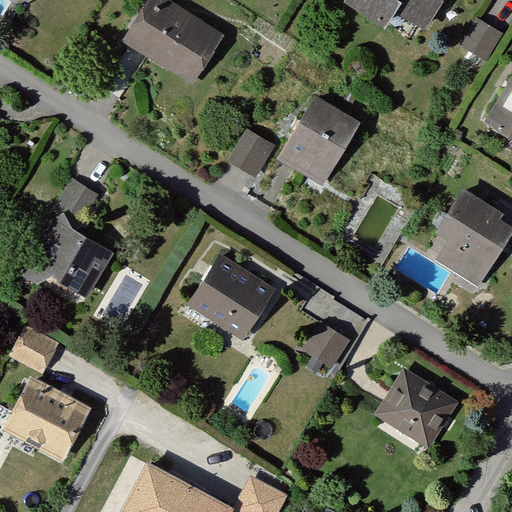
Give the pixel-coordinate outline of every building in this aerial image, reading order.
[(219,31),(170,0),(141,0),(118,36),(187,80),(219,31)] [(342,0),(372,17),(382,1),(423,25),(437,0),(342,0)] [(462,41),(489,55),(504,27),(478,13),(462,41)] [(511,63),(510,62),(475,116),(511,140),(511,63)] [(359,118),(305,88),(265,157),(319,187),(359,118)] [(59,199),(80,211),(95,185),(74,173),(59,199)] [(504,214),(464,189),(436,233),(448,241),(436,261),(479,287),(511,234),(511,228),(500,221),(504,214)] [(106,252),(46,215),(13,267),(28,277),(45,275),(84,295),(106,252)] [(269,287),(213,252),(181,302),(237,337),(269,287)] [(338,364),(354,334),(322,316),(305,346),(338,364)] [(28,320),(12,350),(45,368),(62,338),(28,320)] [(454,401),(396,364),(365,412),(424,449),(454,401)] [(87,411),(27,374),(0,417),(0,427),(56,461),(87,411)] [(221,511),(227,503),(135,458),(109,511),(221,511)] [(251,469),(234,508),(244,511),(279,511),(291,487),(251,469)]
